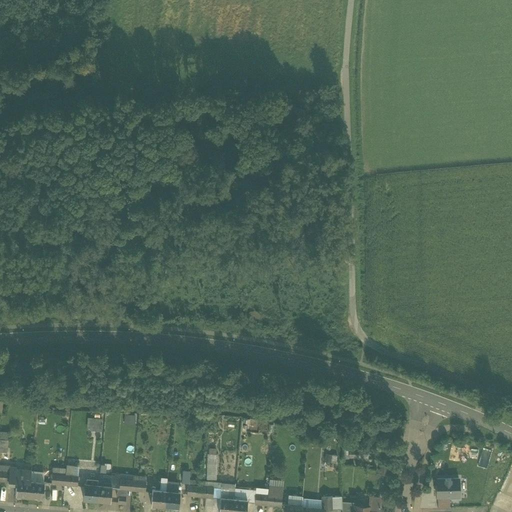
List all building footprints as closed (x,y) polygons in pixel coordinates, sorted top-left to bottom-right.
[(135,415),(124,415),(124,423),(135,424),(135,415)] [(102,419),(87,418),(86,430),(101,432),(102,419)] [(0,435),(0,439),(7,440),(8,431),(0,431),(0,435)] [(348,450),(351,450),(351,448),(341,445),(341,458),(348,458),(348,450)] [(359,458),(359,451),(359,450),(351,450),(348,450),(348,458),(359,458)] [(337,455),(325,453),(323,462),(335,464),(337,455)] [(216,480),(217,454),(207,454),(206,479),(216,480)] [(66,464),(66,468),(65,474),(73,475),(74,465),(66,464)] [(0,465),(0,480),(9,481),(10,471),(4,471),(4,466),(0,465)] [(389,467),(380,465),(378,474),(387,476),(389,467)] [(9,483),(16,484),(17,479),(17,470),(10,469),(10,471),(9,481),(9,483)] [(17,470),(17,479),(30,480),(31,471),(17,470)] [(98,484),(112,485),(113,474),(106,473),(99,472),(98,484)] [(51,483),(64,484),(65,474),(52,473),(51,483)] [(64,484),(77,485),(78,475),(73,475),(65,474),(64,484)] [(113,474),(112,485),(119,486),(120,478),(133,480),(133,475),(113,474)] [(119,486),(119,488),(126,489),(132,490),(133,480),(120,478),(119,486)] [(29,496),(30,480),(17,479),(16,484),(15,495),(29,496)] [(458,479),(436,479),(436,497),(437,497),(449,496),(449,498),(459,498),(458,479)] [(44,481),(30,480),(29,496),(42,497),(44,481)] [(132,490),(145,491),(146,481),(133,480),(132,490)] [(220,498),(220,497),(221,482),(201,480),(201,486),(213,487),(212,497),(220,498)] [(166,490),(174,491),(175,483),(167,482),(166,490)] [(235,483),(221,482),(220,497),(234,498),(235,487),(235,483)] [(83,499),(97,500),(98,484),(97,484),(86,483),(85,483),(83,499)] [(112,485),(98,484),(97,500),(110,501),(112,485)] [(268,494),(281,495),(282,485),(269,484),(269,488),(268,494)] [(187,495),(200,496),(201,486),(187,485),(187,495)] [(200,496),(206,497),(212,497),(213,487),(201,486),(200,496)] [(234,498),(247,499),(247,501),(255,502),(255,493),(256,489),(235,487),(234,498)] [(125,496),(126,489),(119,488),(117,488),(116,496),(118,496),(118,502),(125,503),(126,496),(125,496)] [(151,505),(164,506),(166,490),(159,490),(152,489),(151,505)] [(174,491),(166,490),(164,506),(178,507),(179,491),(174,491)] [(254,503),(267,504),(268,494),(255,493),(255,502),(254,503)] [(281,495),(268,494),(267,504),(280,505),(281,495)] [(288,505),(301,506),(302,497),(302,496),(289,494),(288,505)] [(324,510),(332,509),(331,496),(321,497),(321,499),(322,508),(324,508),(324,510)] [(332,509),(342,509),(341,501),(341,496),(331,496),(332,509)] [(218,511),(220,498),(212,497),(206,497),(205,511),(207,511),(218,511)] [(218,511),(232,511),(234,498),(220,497),(220,498),(218,511)] [(315,507),(322,508),(321,499),(302,497),(301,506),(315,507)] [(247,499),(234,498),(232,511),(245,511),(247,501),(247,499)] [(369,510),(378,511),(379,507),(379,499),(370,498),(369,506),(370,506),(369,510)] [(355,502),(341,501),(342,509),(341,511),(353,511),(354,505),(355,505),(355,502)]
